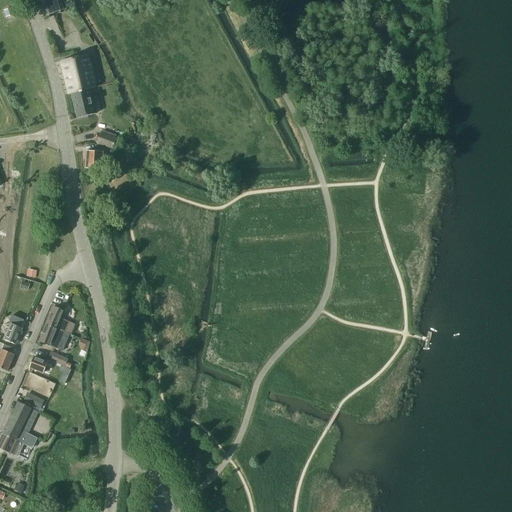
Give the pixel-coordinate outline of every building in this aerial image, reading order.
[(36,0),(37,3),(43,1),(48,15),(59,11),(60,13),(71,9),(67,0),(36,0)] [(87,55),(61,61),(69,94),(71,94),(95,88),(87,55)] [(95,88),(71,94),(77,118),(95,114),(95,112),(100,111),(95,88)] [(100,133),(97,143),(112,148),(116,139),(115,139),(116,136),(102,131),(101,133),(100,133)] [(101,169),(102,152),(86,151),(85,161),(83,161),(83,166),(85,167),(85,168),(101,169)] [(29,269),(27,276),(34,278),(36,271),(29,269)] [(28,290),(29,284),(22,282),(20,288),(28,290)] [(46,324),(65,332),(69,322),(60,319),(63,311),(53,307),(46,324)] [(10,324),(4,340),(15,345),(22,329),(20,328),(24,320),(12,315),(8,323),(10,324)] [(62,339),(65,332),(46,324),(38,341),(49,345),(49,344),(52,345),(52,346),(60,350),(64,339),(62,339)] [(0,368),(7,372),(14,355),(11,354),(13,349),(0,342),(0,348),(1,349),(0,352),(0,368)] [(59,363),(62,357),(50,352),(48,358),(59,363)] [(42,373),(46,362),(33,357),(29,368),(42,373)] [(27,407),(24,405),(26,402),(19,399),(0,436),(0,448),(15,455),(22,443),(23,443),(25,439),(30,441),(32,436),(27,434),(38,412),(40,413),(41,409),(29,403),(27,407)] [(17,483),(14,490),(21,493),(24,486),(17,483)]
